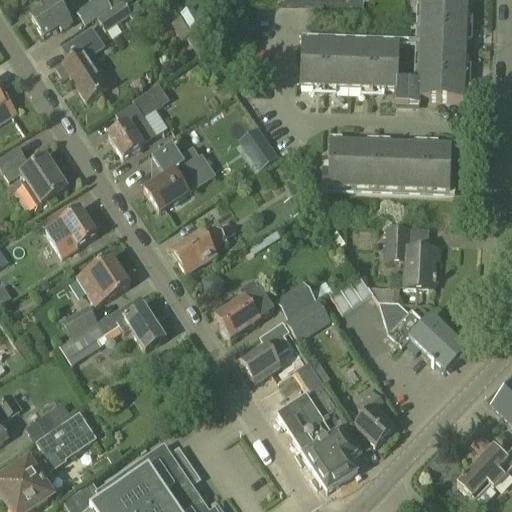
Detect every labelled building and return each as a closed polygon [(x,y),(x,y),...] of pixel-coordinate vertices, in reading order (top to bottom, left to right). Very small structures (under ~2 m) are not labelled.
[(44,0),(43,1),(49,10),(42,15),(29,23),(43,44),(59,34),(62,38),(73,31),(60,12),(67,8),(61,0),(44,0)] [(85,32),(97,24),(112,15),(122,8),(117,0),(107,7),(102,0),(75,17),(85,32)] [(122,8),(112,15),(97,24),(106,37),(130,21),(132,25),(137,21),(130,11),(127,13),(123,7),(122,8)] [(422,7),(421,60),(465,62),(467,8),(422,7)] [(108,97),(86,63),(104,52),(91,32),(61,52),(68,64),(54,73),(62,86),(68,82),(86,111),(108,97)] [(465,62),(421,60),(420,86),(398,85),(399,50),(301,47),(300,91),(396,95),(395,110),(419,110),(419,104),(464,105),(465,62)] [(123,166),(143,153),(141,151),(156,142),(143,123),(170,107),(159,90),(131,108),(133,112),(116,124),(121,133),(107,142),(123,166)] [(0,130),(18,119),(9,106),(4,109),(0,103),(0,130)] [(450,197),(452,152),(330,148),(328,193),(450,197)] [(268,149),(248,162),(259,178),(279,164),(268,149)] [(195,150),(181,159),(202,189),(216,180),(195,150)] [(158,221),(189,201),(182,191),(192,184),(171,152),(152,165),(163,182),(151,190),(152,191),(143,197),(158,221)] [(0,166),(0,173),(5,182),(10,189),(23,181),(43,212),(67,196),(47,164),(31,174),(26,166),(27,166),(19,154),(0,166)] [(53,242),(65,235),(78,255),(98,243),(80,215),(66,224),(62,217),(44,229),(53,242)] [(217,236),(204,245),(200,239),(171,258),(187,281),(199,273),(199,274),(216,263),(212,258),(225,249),(223,246),(236,238),(229,228),(216,235),(217,236)] [(0,253),(0,271),(8,266),(0,253)] [(438,268),(439,255),(404,254),(402,297),(418,297),(419,291),(433,292),(433,293),(435,293),(435,286),(433,286),(434,268),(438,268)] [(111,263),(88,277),(76,285),(96,315),(108,307),(108,308),(130,294),(111,263)] [(328,301),(341,320),(371,300),(357,281),(328,301)] [(261,328),(275,319),(254,288),(239,297),(244,304),(233,312),(231,314),(215,324),(222,335),(221,341),(224,345),(230,346),(231,348),(260,329),(261,328)] [(287,325),(316,307),(303,288),(275,306),(287,325)] [(0,291),(0,309),(11,305),(4,290),(0,291)] [(369,296),(378,308),(391,309),(391,297),(369,296)] [(295,346),(328,325),(317,308),(284,328),(295,346)] [(389,342),(411,319),(399,309),(391,309),(378,308),(369,315),(389,342)] [(72,345),(98,329),(87,312),(60,328),(72,345)] [(104,341),(118,332),(123,339),(130,334),(146,359),(165,346),(143,313),(129,322),(124,313),(60,354),(68,366),(104,342),(104,341)] [(423,330),(411,319),(389,342),(401,354),(409,346),(445,380),(467,357),(430,322),(423,330)] [(2,331),(12,346),(19,341),(9,327),(2,331)] [(27,370),(12,346),(2,331),(0,332),(0,346),(9,362),(6,365),(14,377),(27,370)] [(255,391),(279,375),(285,385),(308,370),(300,359),(294,363),(280,342),(240,368),(255,391)] [(362,458),(339,423),(321,396),(323,394),(308,370),(277,391),(287,405),(272,415),(277,424),(299,458),(300,457),(304,463),(302,464),(326,500),(357,480),(349,467),(362,458)] [(511,388),(492,409),(511,428),(511,388)] [(375,454),(395,434),(377,417),(384,409),(370,396),(362,404),(365,407),(357,415),(364,421),(353,433),(375,454)] [(0,432),(0,431),(21,418),(10,402),(0,408),(0,451),(9,446),(0,432)] [(44,495),(55,487),(48,478),(94,447),(77,422),(56,436),(35,451),(42,460),(0,488),(0,501),(7,511),(38,511),(50,504),(44,495)] [(35,451),(56,436),(47,422),(26,436),(35,451)] [(464,446),(482,463),(457,488),(471,503),(487,486),(494,492),(511,473),(511,453),(504,461),(476,434),(464,446)] [(203,511),(164,454),(98,498),(92,489),(63,509),(64,511),(203,511)] [(93,488),(114,473),(107,461),(85,476),(93,488)]
